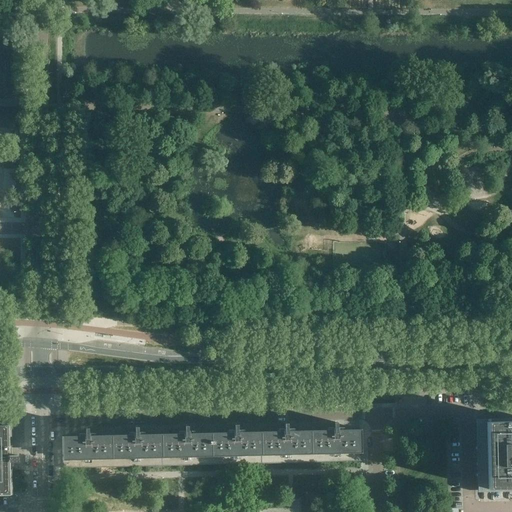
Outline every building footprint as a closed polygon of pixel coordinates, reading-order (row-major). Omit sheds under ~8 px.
[(511,418),(476,420),(477,492),(511,491),(511,418)] [(17,462),(17,456),(9,456),(8,423),(0,422),(0,495),(10,496),(9,462),(17,462)] [(361,461),(360,430),(338,430),(338,428),(337,428),(336,423),(333,423),(333,428),(332,428),(332,430),(310,431),(311,463),(361,461)] [(311,463),(310,431),(288,431),(288,429),(287,429),(287,424),(283,424),(284,429),(282,429),(282,431),(261,432),(261,464),(311,463)] [(261,464),(261,432),(239,432),(239,430),(237,430),(237,425),(234,425),(234,430),(233,430),(233,433),(211,433),(212,465),(261,464)] [(212,465),(211,433),(189,434),(189,431),(188,431),(188,426),(184,426),(184,431),(183,431),(183,434),(161,434),(162,466),(212,465)] [(162,466),(161,434),(139,435),(139,432),(138,432),(138,427),(134,427),(134,433),(133,433),(133,435),(112,435),(112,467),(162,466)] [(112,467),(112,435),(90,436),(90,434),(89,434),(88,428),(85,429),(85,434),(84,434),(84,436),(62,437),(62,469),(112,467)]
